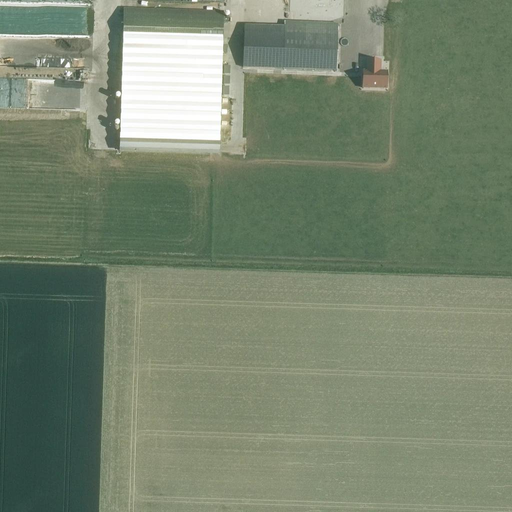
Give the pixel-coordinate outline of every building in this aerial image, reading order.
[(219,154),(222,54),(223,13),(123,10),(119,151),(219,154)] [(285,23),(284,36),(244,34),(243,68),(337,72),(339,25),(285,23)] [(29,63),(55,63),(55,40),(53,40),(53,46),(45,46),(45,49),(44,49),(44,56),(29,56),(29,63)] [(367,61),(367,72),(363,72),(363,89),(387,90),(387,73),(379,73),(379,69),(380,69),(380,62),(367,61)] [(50,95),(55,95),(55,94),(69,95),(69,87),(50,86),(50,95)]
